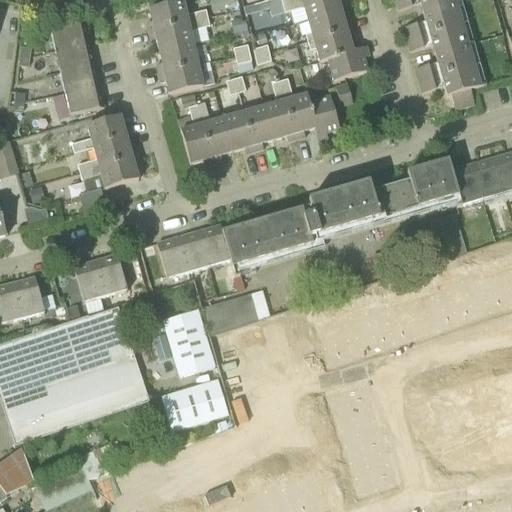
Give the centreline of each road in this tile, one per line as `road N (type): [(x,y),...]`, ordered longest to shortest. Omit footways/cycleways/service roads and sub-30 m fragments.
road 1 (residential): [(176,211),(420,142)]
road 2 (residential): [(176,211),(110,0)]
road 3 (residential): [(0,259),(176,211)]
road 4 (residential): [(420,142),(376,0)]
